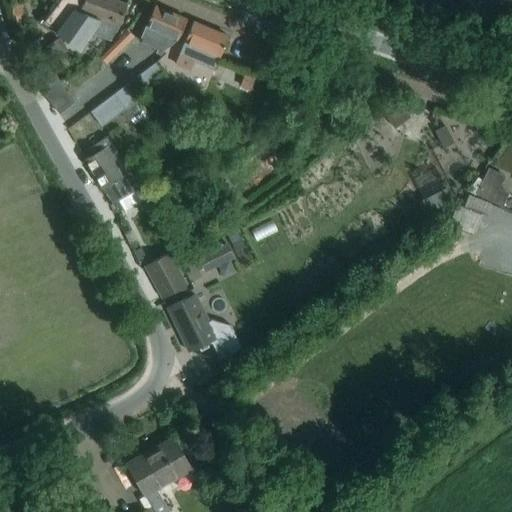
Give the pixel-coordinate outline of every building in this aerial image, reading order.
[(118,26),(119,22),(126,3),(117,0),(56,0),(40,22),(79,49),(90,33),(110,40),(118,26)] [(10,7),(17,25),(28,21),(21,3),(10,7)] [(177,39),(186,19),(154,5),(139,40),(157,48),(156,52),(160,54),(162,50),(162,51),(177,39)] [(192,21),(192,22),(184,40),(174,65),(189,72),(194,61),(213,69),(220,55),(228,36),(192,21)] [(155,63),(139,75),(146,84),(162,72),(155,63)] [(74,101),(59,82),(43,94),(58,113),(74,101)] [(137,99),(136,100),(125,85),(90,111),(101,127),(120,113),(126,121),(129,119),(134,125),(148,114),(137,99)] [(102,187),(117,212),(122,208),(118,200),(138,188),(131,175),(107,137),(105,138),(88,148),(91,154),(85,158),(85,159),(102,187)] [(499,147),(488,156),(498,168),(509,158),(499,147)] [(497,192),(481,185),(476,196),(502,208),(507,196),(497,192)] [(485,215),(489,204),(467,195),(462,206),(479,213),(485,215)] [(196,257),(204,272),(234,257),(226,241),(196,257)] [(144,266),(161,298),(186,284),(169,252),(144,266)] [(188,350),(206,342),(210,340),(219,358),(241,347),(231,326),(211,319),(207,321),(194,295),(167,307),(188,350)] [(190,468),(182,454),(172,437),(126,463),(151,507),(141,511),(169,511),(155,488),(190,468)]
